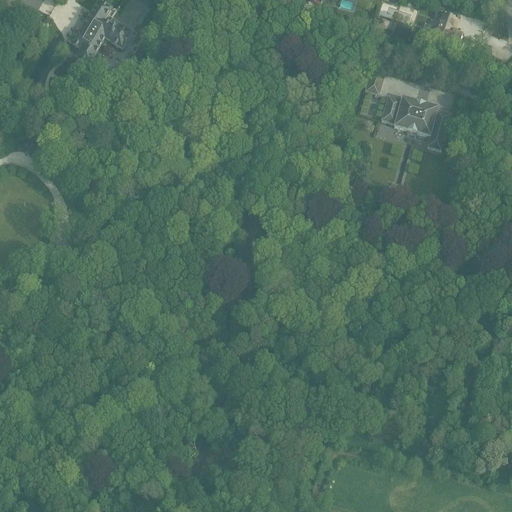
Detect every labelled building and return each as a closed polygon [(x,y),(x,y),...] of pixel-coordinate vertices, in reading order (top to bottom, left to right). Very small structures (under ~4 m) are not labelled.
[(322,0),(306,0),(305,6),(319,10),(322,0)] [(98,1),(81,33),(76,31),(68,46),(79,52),(74,60),(89,69),(104,42),(121,53),(131,35),(118,27),(116,30),(105,24),(113,11),(98,1)] [(390,6),(387,13),(413,23),(418,10),(400,3),(398,9),(390,6)] [(425,26),(419,41),(432,46),(434,41),(444,45),(445,43),(457,48),(458,47),(460,48),(462,47),(463,44),(462,42),(460,42),(462,36),(453,33),(457,22),(455,21),(457,15),(439,9),(437,15),(440,16),(435,30),(425,26)] [(324,17),(334,20),(336,14),(326,10),(324,17)] [(380,23),(378,28),(384,30),(386,30),(387,26),(386,23),(381,21),(380,23)] [(377,22),(373,32),(382,35),(384,30),(378,28),(380,23),(377,22)] [(365,94),(378,98),(383,80),(370,76),(365,94)] [(401,103),(388,99),(381,123),(394,127),(394,130),(429,140),(427,149),(441,153),(451,117),(437,113),(438,110),(402,100),(401,103)] [(26,155),(41,165),(46,157),(32,147),(26,155)]
